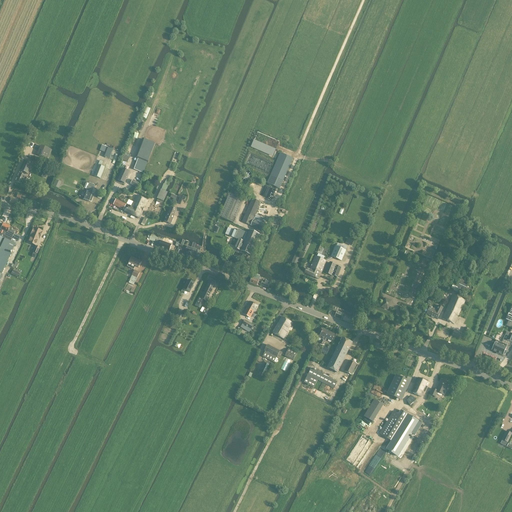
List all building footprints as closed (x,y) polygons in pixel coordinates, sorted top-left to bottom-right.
[(142,149),(134,170),(143,173),(147,162),(148,163),(155,144),(149,142),(151,136),(144,133),(142,139),(139,147),(142,149)] [(273,157),(276,150),(254,140),(251,147),(273,157)] [(106,152),(105,157),(110,158),(113,148),(102,145),(101,151),(106,152)] [(50,155),(39,150),(37,155),(48,159),(50,155)] [(281,153),(268,183),(279,189),(292,159),(281,153)] [(18,184),(28,163),(24,161),(19,171),(20,171),(19,174),(18,174),(15,182),(18,184)] [(100,179),(105,167),(101,166),(103,162),(100,161),(94,176),(100,179)] [(28,163),(18,184),(24,186),(27,181),(23,180),(25,176),(26,174),(27,174),(31,164),(28,163)] [(123,169),(118,180),(124,184),(130,172),(123,169)] [(244,182),(252,181),(252,171),(244,172),(244,182)] [(56,180),(53,187),(58,190),(61,182),(56,180)] [(90,183),(88,187),(86,191),(83,199),(91,202),(94,194),(92,193),(93,189),(95,185),(90,183)] [(163,202),(167,193),(165,192),(161,190),(160,190),(157,199),(158,199),(162,201),(163,202)] [(233,223),(243,200),(230,194),(220,217),(233,223)] [(137,195),(132,206),(141,211),(137,217),(140,219),(143,211),(145,208),(148,201),(137,195)] [(10,197),(9,202),(17,204),(19,204),(19,205),(23,205),(23,204),(25,205),(26,205),(29,206),(31,201),(27,200),(24,199),(24,200),(20,199),(19,201),(17,201),(18,199),(10,197)] [(252,199),(242,221),(261,230),(265,221),(256,216),(254,219),(253,218),(261,202),(252,199)] [(126,205),(119,202),(117,201),(114,206),(123,210),(126,205)] [(126,212),(137,217),(141,211),(132,206),(130,209),(128,208),(126,212)] [(168,213),(164,221),(171,224),(174,216),(177,210),(170,207),(168,213)] [(0,226),(0,236),(14,243),(16,240),(13,239),(12,239),(14,233),(11,231),(12,228),(10,227),(6,225),(4,225),(3,224),(2,227),(0,226)] [(30,236),(28,242),(35,245),(37,245),(39,239),(42,232),(33,228),(30,236)] [(228,228),(225,234),(230,236),(234,238),(236,231),(233,230),(228,228)] [(234,238),(236,239),(239,240),(235,248),(238,249),(238,250),(239,251),(240,250),(241,251),(243,245),(242,245),(243,242),(247,233),(238,229),(234,238)] [(243,245),(241,251),(250,255),(259,235),(249,230),(243,245)] [(0,272),(2,273),(15,244),(14,243),(0,236),(0,272)] [(160,241),(158,248),(169,252),(172,245),(160,241)] [(195,245),(195,247),(190,258),(198,261),(200,256),(198,255),(201,249),(200,248),(197,246),(197,245),(195,245)] [(190,258),(195,247),(193,246),(192,246),(192,248),(187,246),(184,256),(186,257),(190,258)] [(341,261),(346,251),(336,246),(331,257),(341,261)] [(325,261),(318,258),(316,257),(313,264),(317,266),(315,270),(321,273),(326,262),(325,261)] [(129,263),(127,267),(134,270),(135,266),(139,268),(141,263),(132,258),(129,263)] [(330,263),(326,273),(331,276),(332,276),(332,275),(338,277),(341,268),(337,266),(330,263)] [(315,270),(317,266),(313,264),(310,270),(307,269),(305,273),(319,280),(321,273),(315,270)] [(132,276),(130,280),(135,283),(137,278),(140,273),(134,270),(132,276)] [(456,287),(465,291),(468,285),(466,284),(468,281),(466,280),(467,277),(462,274),(456,287)] [(252,278),(250,283),(257,286),(258,283),(261,285),(262,282),(262,281),(259,280),(260,277),(254,275),(252,278)] [(188,280),(184,290),(190,293),(195,283),(188,280)] [(197,303),(195,306),(200,308),(202,306),(204,300),(207,301),(213,288),(215,284),(209,281),(206,288),(204,294),(201,292),(197,303)] [(449,312),(458,316),(465,301),(453,295),(445,313),(448,314),(449,312)] [(255,313),(258,306),(250,302),(246,308),(247,308),(243,314),(250,318),(253,312),(255,313)] [(443,308),(439,306),(437,310),(430,307),(427,314),(431,316),(431,317),(434,318),(438,319),(442,309),(443,308)] [(341,320),(344,314),(337,311),(335,317),(341,320)] [(181,322),(185,314),(180,312),(176,319),(181,322)] [(454,324),(458,316),(449,312),(448,314),(445,313),(442,319),(454,324)] [(352,324),(355,316),(346,313),(343,320),(352,324)] [(282,317),(272,333),(283,339),(289,330),(292,323),(282,317)] [(253,324),(252,325),(245,320),(243,324),(251,329),(254,324),(253,324)] [(320,335),(319,338),(322,340),(320,343),(323,345),(325,341),(326,338),(332,341),(335,335),(323,329),(320,335)] [(459,339),(462,333),(454,330),(452,336),(459,339)] [(337,373),(352,343),(342,338),(327,368),(337,373)] [(492,342),(490,347),(493,348),(491,350),(492,351),(492,350),(503,355),(503,354),(504,355),(505,354),(506,352),(506,351),(505,351),(506,348),(506,347),(507,345),(504,344),(503,346),(501,345),(502,343),(496,340),(495,343),(492,342)] [(265,352),(263,357),(274,363),(276,358),(277,358),(280,351),(267,345),(264,351),(265,352)] [(293,360),(297,354),(288,349),(285,356),(293,360)] [(351,375),(357,364),(350,361),(345,372),(351,375)] [(311,369),(304,383),(314,388),(318,380),(334,389),(337,382),(311,369)] [(396,375),(387,394),(401,401),(410,382),(396,375)] [(418,378),(412,393),(421,397),(424,392),(425,392),(429,383),(418,378)] [(433,389),(430,395),(435,397),(438,392),(443,395),(449,383),(441,380),(436,391),(433,389)] [(417,400),(411,396),(407,401),(410,406),(417,400)] [(375,400),(364,417),(373,422),(383,405),(375,400)] [(392,415),(380,434),(392,442),(394,443),(401,448),(415,425),(408,420),(394,412),(392,415)] [(507,442),(510,438),(511,434),(507,431),(505,436),(502,440),(503,440),(501,444),(505,446),(507,442)]
